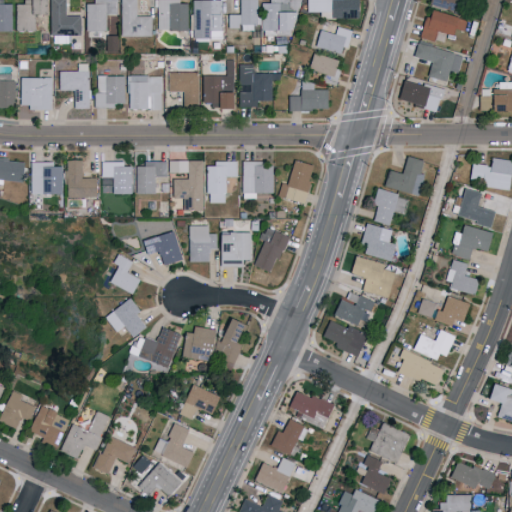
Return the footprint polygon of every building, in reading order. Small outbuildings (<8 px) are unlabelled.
[(9,3),(1,3),(0,0),(0,30),(10,30),(9,3)] [(42,0),(26,0),(26,3),(13,3),(14,30),(33,30),(32,14),(43,13),(42,0)] [(84,30),(104,30),(104,14),(115,13),(114,0),(92,0),(92,2),(84,3),(84,30)] [(119,0),(120,35),(150,35),(149,15),(135,15),(134,0),(119,0)] [(186,2),(178,2),(177,0),(156,0),(156,29),(186,29),(186,2)] [(220,0),(191,0),(192,38),(221,38),(220,0)] [(255,0),(237,0),(238,13),(227,14),(227,27),(240,26),(240,27),(257,27),(255,0)] [(290,35),(290,9),(298,9),(297,0),(260,0),(260,30),(271,30),(271,34),(290,35)] [(355,0),(305,0),(306,10),(319,10),(319,17),(356,17),(355,0)] [(429,0),(428,3),(457,12),(460,0),(429,0)] [(420,37),(442,42),(444,33),(451,34),(453,28),(463,30),(465,18),(426,9),(420,37)] [(340,54),(349,29),(322,20),(313,45),(340,54)] [(445,80),(447,70),(457,72),(461,53),(414,43),(412,56),(429,60),(426,76),(445,80)] [(336,58),(311,53),(307,69),(322,72),(320,81),(335,84),(338,68),(334,67),(336,58)] [(229,107),(230,90),(232,90),(233,60),(224,59),(224,75),(201,74),(200,102),(209,102),(209,107),(229,107)] [(57,70),(57,90),(72,90),(72,107),(86,107),(87,63),(76,62),(76,70),(57,70)] [(270,100),(269,80),(278,80),(278,72),(252,73),(252,63),(239,64),(239,83),(249,83),(249,91),(237,91),(237,107),(255,106),(255,100),(270,100)] [(196,72),(167,72),(167,90),(181,91),(181,107),(196,108),(196,72)] [(160,75),(127,74),(126,108),(160,109),(160,75)] [(123,75),(95,75),(94,107),(114,107),(114,102),(123,103),(123,75)] [(50,77),(19,76),(18,104),(27,104),(27,108),(49,109),(50,77)] [(13,80),(0,79),(0,107),(13,107),(13,80)] [(395,100),(436,110),(441,88),(400,79),(395,100)] [(326,89),(312,88),(312,81),(299,81),(298,95),(287,95),(287,108),(325,110),(326,89)] [(478,109),(511,109),(511,87),(489,87),(489,88),(478,88),(478,109)] [(387,169),(383,186),(416,194),(422,173),(418,173),(421,159),(405,155),(401,173),(387,169)] [(0,183),(1,183),(1,180),(21,181),(21,159),(0,158),(0,183)] [(469,163),(467,184),(507,187),(510,159),(489,158),(489,165),(469,163)] [(94,177),(79,177),(80,159),(64,159),(64,196),(94,197),(94,177)] [(164,160),(142,161),(142,165),(133,166),(134,192),(152,192),(152,176),(164,176),(164,160)] [(186,178),(171,178),(172,198),(181,197),(182,210),(201,209),(200,160),(185,160),(186,178)] [(262,160),(241,160),(241,198),(254,198),(254,193),(271,192),(271,165),(262,165),(262,160)] [(311,165),(292,160),(282,198),(301,203),(311,165)] [(59,166),(50,166),(50,161),(29,161),(28,193),(59,194),(59,166)] [(111,193),(129,193),(129,166),(121,166),(121,161),(111,161),(111,193)] [(235,162),(206,161),(205,202),(223,202),(223,175),(235,176),(235,162)] [(490,225),(493,210),(476,206),(479,192),(462,187),(455,217),(490,225)] [(375,188),(371,203),(375,204),(371,220),(387,224),(391,210),(402,213),(407,196),(375,188)] [(215,248),(214,233),(205,233),(205,224),(187,225),(187,261),(208,261),(207,248),(215,248)] [(389,259),(392,243),(387,242),(390,228),(365,224),(359,253),(389,259)] [(490,231),(462,224),(453,255),(467,259),(471,247),(485,251),(490,231)] [(161,265),(180,259),(171,230),(140,240),(145,253),(156,249),(161,265)] [(271,273),(285,235),(273,230),(268,242),(262,240),(252,265),(271,273)] [(240,266),(240,259),(248,259),(249,232),(217,232),(216,265),(240,266)] [(137,278),(124,272),(130,260),(115,253),(111,262),(115,264),(107,282),(130,293),(137,278)] [(392,271),(382,269),(383,262),(352,255),(348,273),(363,277),(360,290),(386,297),(392,271)] [(444,286),(472,294),(476,279),(462,275),(465,263),(451,259),(444,286)] [(372,299),(348,293),(345,301),(337,299),(332,316),(356,323),(357,318),(366,321),(372,299)] [(467,302),(442,294),(439,304),(419,298),(415,313),(450,324),(452,318),(462,321),(467,302)] [(114,331),(122,325),(130,336),(143,326),(134,313),(137,310),(127,297),(102,316),(114,331)] [(230,369),(245,325),(224,318),(209,361),(230,369)] [(327,320),(320,336),(334,341),(332,347),(356,356),(364,334),(327,320)] [(207,361),(212,329),(187,325),(182,357),(207,361)] [(177,333),(159,327),(155,340),(142,336),(136,357),(168,366),(177,333)] [(433,359),(436,353),(443,356),(452,335),(437,329),(432,340),(417,333),(410,349),(433,359)] [(511,381),(511,347),(508,346),(502,364),(511,367),(511,372),(509,381),(511,381)] [(440,366),(399,349),(395,359),(399,361),(395,370),(432,385),(440,366)] [(191,419),(196,408),(209,414),(217,396),(190,383),(177,413),(191,419)] [(511,390),(488,384),(484,400),(498,404),(494,417),(511,421),(511,390)] [(323,425),(331,405),(293,389),(285,408),(323,425)] [(28,420),(34,406),(19,400),(21,395),(11,390),(0,414),(0,421),(15,428),(20,416),(28,420)] [(69,419),(41,405),(27,433),(56,446),(69,419)] [(108,415),(94,410),(87,430),(71,423),(60,451),(77,458),(82,444),(95,449),(108,415)] [(287,455),(296,437),(301,440),(307,428),(287,418),(280,432),(274,430),(267,445),(287,455)] [(191,451),(180,447),(187,429),(172,422),(165,440),(157,437),(151,452),(186,466),(191,451)] [(366,450),(394,462),(406,434),(378,422),(366,450)] [(134,447),(107,435),(93,468),(106,473),(113,457),(127,463),(134,447)] [(130,465),(139,474),(150,461),(142,453),(130,465)] [(361,476),(358,484),(381,494),(388,478),(375,472),(379,461),(363,454),(355,473),(361,476)] [(275,468),(260,462),(252,479),(280,492),(293,463),(280,457),(275,468)] [(487,488),(493,475),(454,459),(447,477),(473,487),(475,483),(487,488)] [(147,495),(154,485),(168,495),(179,479),(156,463),(138,488),(147,495)] [(372,511),(377,499),(352,490),(350,493),(342,490),(334,511),(354,511),(355,510),(360,511),(372,511)] [(438,501),(438,510),(470,509),(470,493),(445,494),(445,501),(438,501)]
